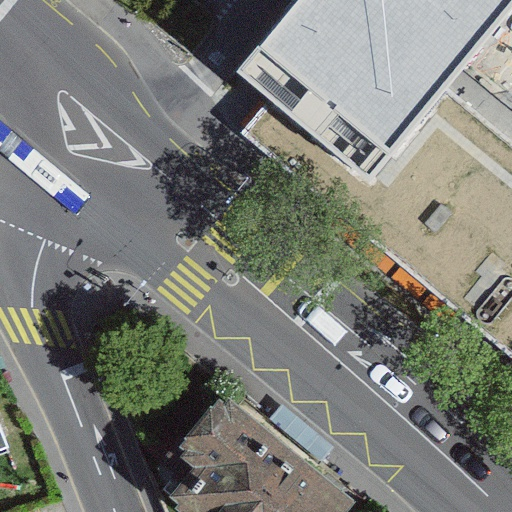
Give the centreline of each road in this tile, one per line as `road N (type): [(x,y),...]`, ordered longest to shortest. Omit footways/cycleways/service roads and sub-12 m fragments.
road 1 (tertiary): [(25,186),(188,283),(460,511)]
road 2 (tertiary): [(389,377),(344,307),(197,184),(105,86),(5,0)]
road 3 (tertiary): [(389,377),(322,333),(221,247),(172,219),(25,186)]
road 4 (tertiary): [(117,511),(41,327),(25,186)]
road 5 (tertiary): [(25,186),(4,0)]
road 6 (tertiary): [(511,507),(488,465),(389,377)]
